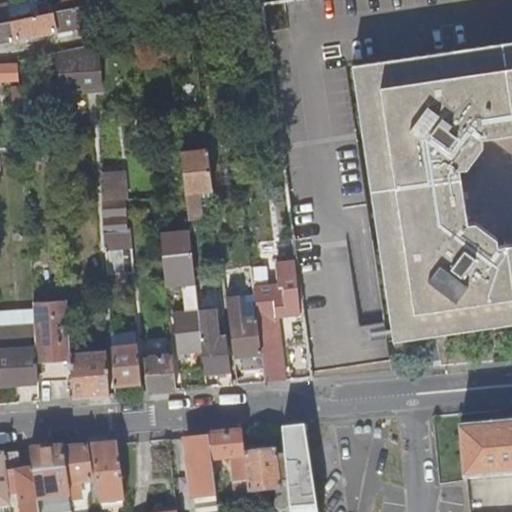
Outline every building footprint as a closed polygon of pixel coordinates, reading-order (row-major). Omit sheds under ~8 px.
[(62,0),(64,8),(91,3),(106,0),(62,0)] [(511,0),(275,0),(261,2),(295,260),(306,344),(308,356),(310,370),(342,367),(342,362),(394,355),(392,342),(511,323),(511,242),(502,244),(499,249),(492,250),(469,233),(468,226),(472,221),(464,168),(463,168),(459,165),(458,158),(475,137),(482,136),(486,138),(511,134),(511,0)] [(0,41),(94,23),(91,3),(64,8),(49,12),(38,14),(9,20),(0,21),(0,41)] [(37,6),(38,14),(49,12),(47,3),(37,6)] [(0,4),(0,21),(9,20),(6,4),(0,4)] [(126,21),(125,10),(106,13),(108,24),(126,21)] [(214,28),(200,30),(202,47),(217,45),(214,28)] [(85,32),(88,46),(92,45),(98,44),(95,30),(85,32)] [(5,51),(6,61),(17,60),(19,60),(24,59),(22,48),(5,51)] [(60,92),(95,89),(95,86),(92,50),(57,52),(60,90),(60,92)] [(95,86),(95,89),(101,88),(98,50),(92,50),(95,86)] [(15,62),(0,64),(0,79),(17,78),(15,62)] [(13,107),(22,106),(20,86),(12,86),(13,107)] [(24,99),(24,114),(38,113),(37,98),(24,99)] [(67,100),(56,101),(57,126),(68,125),(67,100)] [(463,168),(464,168),(471,167),(487,147),(486,138),(482,136),(475,137),(458,158),(459,165),(463,168)] [(208,148),(181,151),(188,217),(202,215),(199,189),(214,188),(208,148)] [(123,173),(101,175),(102,200),(105,247),(106,259),(107,274),(129,272),(132,272),(129,245),(118,246),(117,232),(125,231),(123,200),(125,200),(123,173)] [(480,221),(472,221),(468,226),(469,233),(492,250),(499,249),(502,244),(501,237),(480,221)] [(306,344),(295,260),(275,262),(277,285),(252,288),(256,316),(264,381),(284,379),(292,378),(289,347),(306,344)] [(108,285),(132,283),(132,272),(129,272),(107,274),(108,285)] [(242,297),(228,299),(235,354),(240,354),(243,383),(255,382),(264,381),(256,316),(245,318),(242,297)] [(39,380),(72,378),(71,352),(67,300),(34,302),(35,316),(35,324),(39,380)] [(216,385),(233,384),(227,335),(219,336),(216,308),(198,310),(201,338),(203,351),(205,370),(215,369),(216,385)] [(178,353),(203,351),(201,338),(198,309),(174,311),(178,353)] [(0,382),(39,380),(35,324),(0,326),(0,382)] [(112,346),(138,343),(137,329),(111,332),(112,346)] [(99,350),(71,352),(72,378),(73,397),(90,396),(110,394),(106,339),(98,340),(99,350)] [(138,343),(112,346),(114,383),(142,380),(138,343)] [(145,355),(148,391),(160,390),(177,388),(173,352),(145,355)] [(342,367),(310,370),(311,377),(396,370),(394,355),(342,362),(342,367)] [(467,479),(511,475),(511,423),(494,425),(494,428),(463,431),(467,479)] [(294,511),(319,511),(308,428),(302,428),(288,429),(284,430),(294,511)] [(231,458),(237,505),(251,503),(251,500),(250,493),(246,456),(244,433),(229,435),(211,436),(214,459),(231,458)] [(199,511),(220,511),(220,507),(214,459),(211,436),(192,438),(199,511)] [(102,503),(126,501),(119,445),(110,445),(94,447),(102,503)] [(69,485),(75,484),(94,482),(89,447),(80,448),(64,449),(69,485)] [(39,501),(71,496),(69,485),(64,449),(48,451),(32,452),(34,469),(39,501)] [(22,470),(21,453),(15,454),(5,455),(11,497),(20,496),(22,511),(40,511),(39,501),(34,469),(22,470)] [(279,453),(246,456),(250,493),(278,490),(278,497),(284,496),(279,453)] [(0,506),(2,507),(12,505),(11,497),(5,455),(0,454),(0,506)] [(40,511),(71,511),(73,511),(71,498),(71,496),(39,501),(40,511)]
